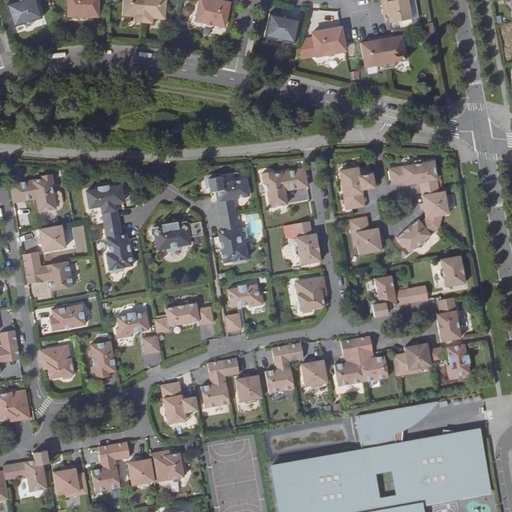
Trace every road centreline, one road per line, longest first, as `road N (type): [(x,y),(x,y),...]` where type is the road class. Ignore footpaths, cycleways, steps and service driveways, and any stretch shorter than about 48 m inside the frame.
road 1 (residential): [(309,142),(338,311),(332,323),(226,350),(135,389)]
road 2 (tertiary): [(229,78),(80,63),(3,74)]
road 3 (residential): [(0,183),(44,406)]
road 4 (tertiary): [(482,134),(511,298)]
road 5 (unclassified): [(0,149),(158,156)]
road 6 (unclassified): [(158,156),(309,142)]
road 7 (residential): [(135,389),(143,428),(60,446),(47,434)]
road 8 (tertiary): [(457,0),(482,134)]
road 9 (tertiary): [(347,105),(229,78)]
